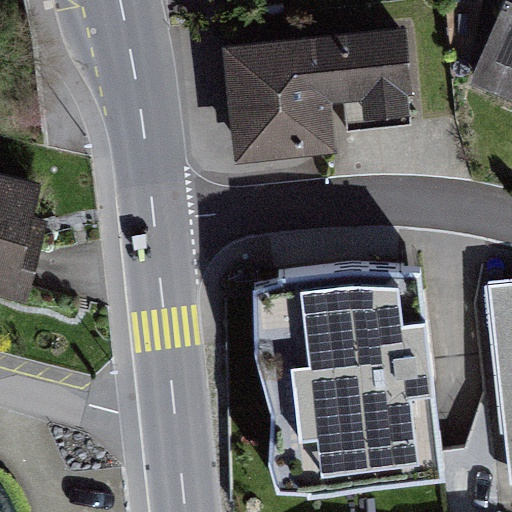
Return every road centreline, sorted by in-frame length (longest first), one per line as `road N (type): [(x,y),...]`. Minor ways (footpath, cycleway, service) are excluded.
road 1 (residential): [(511,223),(440,202),(156,218)]
road 2 (secondary): [(156,218),(120,0)]
road 3 (secondary): [(178,431),(156,218)]
road 4 (residential): [(0,383),(178,431)]
